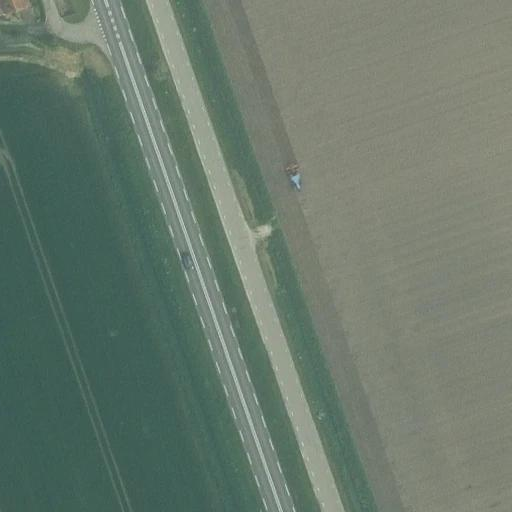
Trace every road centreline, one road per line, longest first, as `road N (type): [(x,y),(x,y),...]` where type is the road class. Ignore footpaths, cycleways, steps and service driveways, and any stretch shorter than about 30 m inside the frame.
road 1 (unclassified): [(333,511),(157,0)]
road 2 (primary): [(280,511),(104,0)]
